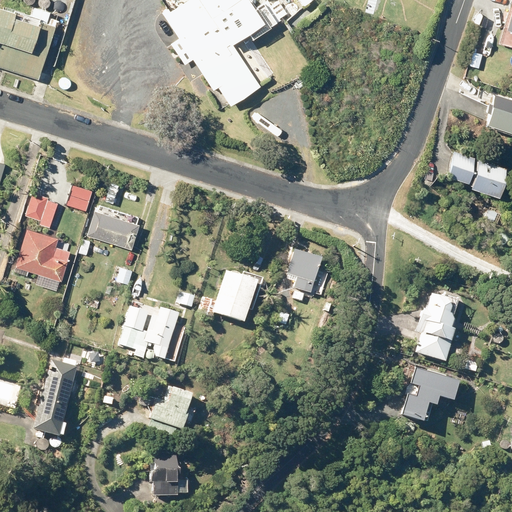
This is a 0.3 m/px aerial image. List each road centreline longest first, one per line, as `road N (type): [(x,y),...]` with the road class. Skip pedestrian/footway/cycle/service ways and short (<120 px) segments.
road 1 (residential): [(0,106),(306,199),(368,200)]
road 2 (residential): [(235,511),(340,401),(369,303),(368,200)]
road 3 (residential): [(368,200),(409,152),(464,0)]
